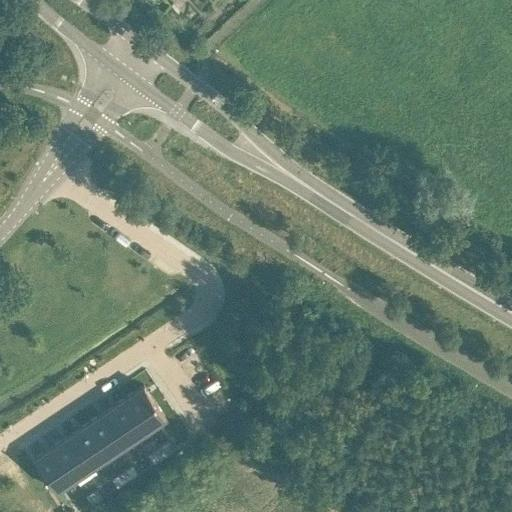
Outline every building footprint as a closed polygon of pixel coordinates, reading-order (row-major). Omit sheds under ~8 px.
[(93,239),(133,303),(170,280),(141,234),(119,248),(108,230),(93,239)] [(80,312),(94,304),(71,266),(57,274),(80,312)] [(93,333),(112,318),(103,307),(84,322),(93,333)] [(28,345),(37,358),(77,331),(68,318),(28,345)] [(12,350),(21,368),(32,362),(22,345),(12,350)] [(0,360),(0,379),(12,372),(3,358),(0,360)] [(143,383),(125,395),(147,427),(165,415),(143,383)] [(125,395),(107,407),(128,439),(147,427),(125,395)] [(107,407),(89,419),(110,451),(128,439),(107,407)] [(89,419),(71,432),(92,463),(110,451),(89,419)] [(71,432),(52,444),(74,475),(92,463),(71,432)] [(168,439),(158,445),(163,453),(173,447),(168,439)] [(52,444),(34,456),(55,487),(74,475),(52,444)] [(158,445),(148,452),(153,460),(163,453),(158,445)] [(132,463),(122,469),(127,477),(137,471),(132,463)] [(122,469),(112,476),(117,484),(127,477),(122,469)] [(96,487),(86,493),(91,501),(101,495),(96,487)]
